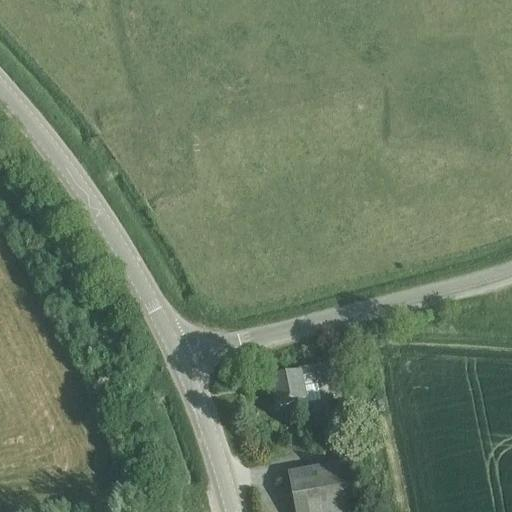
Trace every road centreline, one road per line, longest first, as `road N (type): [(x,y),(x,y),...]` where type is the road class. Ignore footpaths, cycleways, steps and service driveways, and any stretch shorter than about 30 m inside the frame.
road 1 (unclassified): [(511,274),(179,362)]
road 2 (tertiary): [(179,362),(100,219),(0,93)]
road 3 (tertiary): [(231,511),(179,362)]
